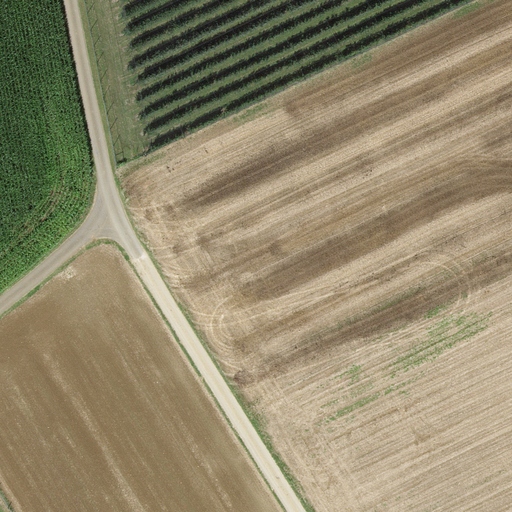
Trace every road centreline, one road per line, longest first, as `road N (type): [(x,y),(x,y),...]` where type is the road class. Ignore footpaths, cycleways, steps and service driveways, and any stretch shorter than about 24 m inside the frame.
road 1 (track): [(293,511),(110,215)]
road 2 (unclassified): [(110,215),(71,0)]
road 3 (track): [(0,303),(110,215)]
